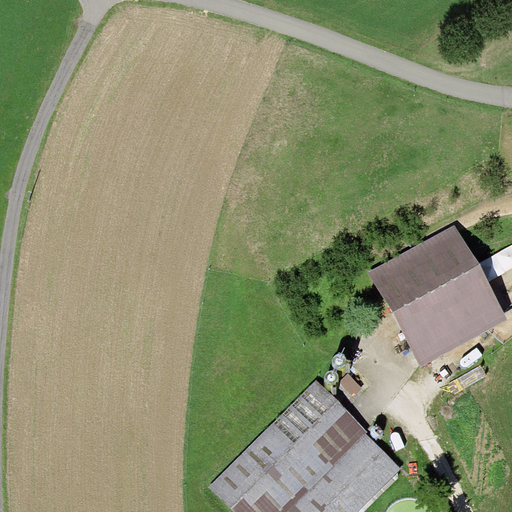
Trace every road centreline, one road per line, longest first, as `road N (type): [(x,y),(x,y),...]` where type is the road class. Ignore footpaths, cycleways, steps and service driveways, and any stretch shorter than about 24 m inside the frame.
road 1 (track): [(0,307),(10,204),(53,85),(108,0)]
road 2 (residential): [(210,0),(511,99)]
road 3 (unknown): [(461,511),(408,399)]
